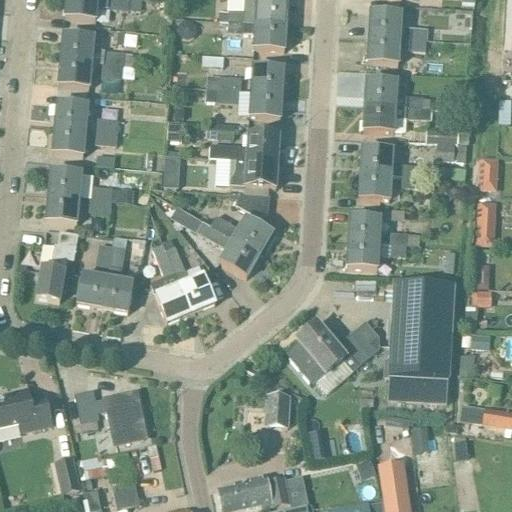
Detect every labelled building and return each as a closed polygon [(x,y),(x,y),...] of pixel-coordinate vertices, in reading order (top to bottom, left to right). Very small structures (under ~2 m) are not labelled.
[(100,0),(67,0),(65,23),(96,26),(97,13),(106,14),(107,1),(100,0)] [(128,16),(129,3),(107,1),(106,14),(128,16)] [(244,16),(243,28),(286,31),(287,5),(245,2),(244,16)] [(244,16),(228,15),(228,26),(228,27),(243,28),(244,16)] [(369,42),(399,44),(409,45),(410,33),(400,33),(401,18),(370,16),(369,42)] [(242,39),(243,28),(228,27),(227,38),(242,39)] [(284,58),(286,31),(243,28),(242,39),(254,40),(253,56),(284,58)] [(425,46),(426,34),(410,33),(409,45),(425,46)] [(102,55),(93,54),(94,42),(64,39),(61,65),(92,68),(101,69),(102,55)] [(409,45),(399,44),(369,42),(367,68),(398,70),(399,55),(409,55),(409,45)] [(409,55),(425,56),(425,46),(409,45),(409,55)] [(102,55),(101,69),(123,71),(124,58),(102,55)] [(89,94),(92,68),(61,65),(59,91),(89,94)] [(123,71),(101,69),(99,82),(122,84),(123,71)] [(252,72),(251,98),(281,100),(283,73),(252,72)] [(220,81),(219,96),(240,97),(241,83),(220,81)] [(366,85),(365,111),(379,112),(406,114),(407,101),(396,100),(397,87),(366,85)] [(218,108),(239,109),(240,97),(219,96),(218,108)] [(280,126),(281,100),(251,98),(249,124),(280,126)] [(407,101),(406,114),(422,115),(422,103),(422,102),(407,101)] [(422,115),(430,116),(430,104),(422,103),(422,115)] [(57,108),(54,133),(85,136),(88,110),(57,108)] [(405,135),(406,124),(406,114),(379,112),(365,111),(363,137),(394,139),(402,139),(405,135)] [(430,116),(422,115),(406,114),(406,124),(429,125),(430,116)] [(95,123),(94,137),(116,139),(117,124),(95,123)] [(83,162),(85,136),(54,133),(52,159),(83,162)] [(436,148),(436,150),(454,151),(457,151),(458,135),(425,133),(424,148),(436,148)] [(116,151),(116,139),(94,137),(94,150),(116,151)] [(277,169),(279,142),(248,140),(247,153),(209,150),(208,164),(235,166),(277,169)] [(454,151),(436,150),(435,166),(453,166),(454,151)] [(362,153),(360,179),(391,180),(400,181),(401,170),(392,169),(393,155),(362,153)] [(164,191),(179,192),(181,163),(165,162),(164,191)] [(234,179),(229,186),(229,191),(275,194),(277,169),(235,166),(234,179)] [(504,206),(504,196),(511,195),(511,168),(487,167),(485,205),(504,206)] [(401,170),(400,181),(418,182),(419,171),(401,170)] [(51,175),(48,201),(79,204),(82,178),(51,175)] [(390,206),(391,180),(360,179),(359,204),(390,206)] [(418,182),(400,181),(399,192),(417,194),(418,182)] [(90,191),(88,205),(110,207),(112,193),(90,191)] [(240,200),(235,209),(252,219),(267,220),(268,202),(240,200)] [(79,204),(48,201),(46,227),(77,230),(79,204)] [(109,220),(110,207),(88,205),(87,218),(109,220)] [(215,221),(209,232),(214,235),(220,224),(215,221)] [(349,222),(348,248),(379,249),(381,223),(349,222)] [(246,223),(239,235),(220,224),(214,235),(233,246),(260,261),(266,251),(270,253),(276,242),(272,240),(273,239),(246,223)] [(233,246),(214,235),(209,232),(201,228),(195,238),(227,257),(220,269),(247,284),(260,261),(233,246)] [(59,307),(67,265),(73,266),(78,240),(58,236),(56,250),(52,250),(48,273),(42,272),(37,303),(59,307)] [(406,239),(388,238),(388,250),(406,251),(406,239)] [(377,275),(379,249),(348,248),(346,274),(377,275)] [(95,272),(109,274),(113,251),(98,249),(95,272)] [(171,272),(164,256),(161,249),(151,254),(160,277),(171,272)] [(405,262),(406,251),(388,250),(387,261),(405,262)] [(113,251),(109,274),(121,276),(125,253),(113,251)] [(184,275),(174,252),(164,256),(171,272),(174,279),(184,275)] [(475,310),(491,309),(490,268),(474,269),(475,310)] [(174,279),(171,272),(160,277),(163,283),(149,289),(155,301),(167,330),(191,319),(179,291),(174,279)] [(107,284),(102,315),(128,319),(133,288),(120,286),(121,276),(109,274),(107,284)] [(174,279),(179,291),(191,319),(215,309),(203,281),(189,287),(184,275),(174,279)] [(76,310),(102,315),(107,284),(81,279),(76,310)] [(446,409),(447,386),(449,386),(454,290),(394,287),(390,363),(384,363),(383,382),(389,382),(387,406),(446,409)] [(379,354),(379,342),(365,326),(336,351),(338,353),(335,356),(344,367),(352,377),(358,371),(379,354)] [(335,356),(338,353),(336,351),(317,328),(297,345),(301,350),(292,357),(318,389),(327,381),(344,367),(335,356)] [(44,399),(29,402),(27,395),(0,401),(0,433),(19,429),(21,437),(52,430),(44,399)] [(116,449),(145,442),(137,408),(134,409),(132,399),(94,408),(91,397),(75,401),(81,429),(97,426),(95,419),(108,415),(116,449)] [(290,401),(266,400),(264,432),(288,433),(290,401)] [(511,416),(462,409),(460,427),(511,434),(511,416)] [(426,432),(412,434),(414,454),(429,452),(426,432)] [(100,463),(100,460),(76,464),(83,496),(92,494),(90,483),(108,479),(112,496),(132,491),(126,458),(100,463)] [(79,496),(72,463),(53,467),(60,500),(79,496)] [(409,511),(403,467),(381,470),(377,471),(383,511),(409,511)] [(260,511),(272,511),(288,509),(288,511),(290,511),(303,509),(301,502),(288,505),(284,485),(268,488),(267,485),(255,487),(255,486),(216,494),(220,511),(248,511),(260,510),(260,511)]
